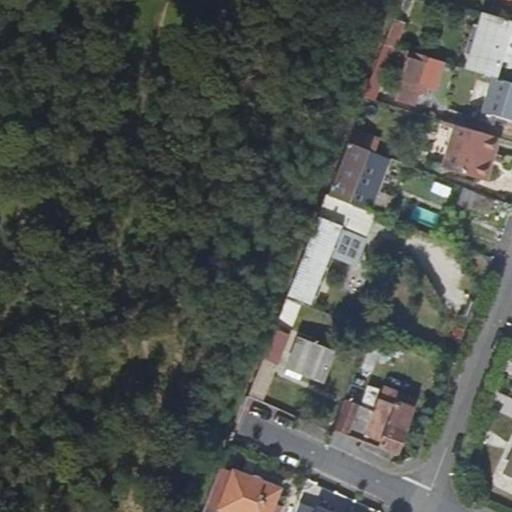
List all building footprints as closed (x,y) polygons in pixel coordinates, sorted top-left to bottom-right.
[(404,22),(411,0),(399,0),(392,19),(404,22)] [(511,67),(511,20),(483,12),(466,67),(493,75),(497,62),(511,67)] [(395,46),(404,22),(392,19),(384,42),(394,45),(395,46)] [(374,99),(394,45),(384,42),(364,96),(374,99)] [(431,81),(436,64),(419,60),(421,53),(408,50),(394,98),(413,103),(420,78),(431,81)] [(511,119),(511,82),(492,77),(482,110),(494,114),(511,119)] [(355,144),(368,111),(359,107),(346,141),(355,144)] [(491,122),(494,114),(482,110),(479,118),(491,122)] [(481,178),(489,152),(494,154),(499,136),(456,124),(443,166),(481,178)] [(366,209),(387,157),(355,144),(346,141),(326,193),(358,206),(366,209)] [(486,179),(494,154),(489,152),(481,178),(486,179)] [(488,213),(493,199),(466,188),(461,202),(488,213)] [(312,302),(341,226),(349,229),(358,206),(326,193),(288,293),(312,302)] [(285,343),(288,335),(274,329),(271,337),(285,343)] [(277,363),(285,343),(271,337),(263,357),(277,363)] [(321,381),(332,352),(297,339),(286,367),(321,381)] [(264,396),(277,363),(263,357),(250,390),(264,396)] [(395,452),(413,408),(394,400),(393,404),(379,398),(374,410),(344,398),(333,427),(395,452)] [(229,511),(268,511),(278,487),(232,470),(218,508),(229,511)]
